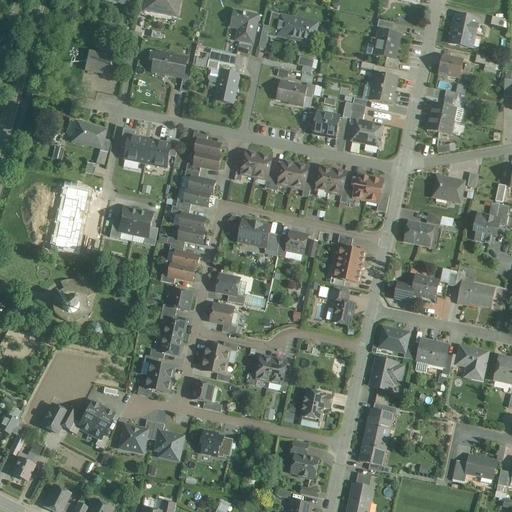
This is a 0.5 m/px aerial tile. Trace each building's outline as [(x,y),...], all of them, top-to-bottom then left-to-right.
[(147,1),(141,0),(138,13),(144,14),(145,11),(147,1)] [(180,0),(146,0),(147,1),(145,11),(160,14),(160,12),(177,16),(180,0)] [(258,17),(233,12),(231,24),(240,26),(237,41),(252,44),(258,17)] [(292,18),(272,14),(267,37),(276,39),(277,38),(287,40),(292,18)] [(478,21),(455,16),(449,44),(472,49),(478,21)] [(318,23),(292,18),(287,40),(314,46),(318,23)] [(506,20),(493,18),(491,26),(504,29),(506,20)] [(391,24),(378,21),(377,28),(390,31),(391,24)] [(118,28),(101,24),(99,36),(115,40),(118,28)] [(400,35),(379,31),(373,56),(386,59),(394,61),(395,59),(400,35)] [(113,58),(88,52),(84,71),(109,76),(113,58)] [(187,59),(156,52),(152,73),(182,79),(183,79),(185,70),(187,59)] [(237,56),(221,53),(218,63),(234,67),(237,56)] [(497,61),(476,56),(475,63),(485,66),(485,68),(495,71),(497,61)] [(463,62),(443,57),(439,75),(459,80),(463,62)] [(314,61),(299,58),(298,66),(312,69),(314,61)] [(394,61),(386,59),(385,68),(397,71),(399,61),(395,59),(394,61)] [(234,67),(218,63),(217,71),(220,72),(221,71),(233,74),(234,67)] [(375,66),(362,63),(361,69),(374,72),(375,66)] [(287,78),(289,71),(279,69),(278,75),(287,78)] [(185,70),(183,79),(182,79),(180,92),(186,94),(191,71),(185,70)] [(233,74),(221,71),(220,72),(214,102),(234,106),(240,75),(233,74)] [(301,81),(312,83),(313,76),(302,74),(301,81)] [(398,78),(375,74),(373,87),(395,92),(398,78)] [(306,88),(280,83),(276,100),(294,104),(293,106),(303,108),(305,98),(307,88),(306,88)] [(314,87),(307,85),(306,88),(307,88),(305,98),(312,99),(314,87)] [(395,92),(373,87),(370,101),(392,106),(395,92)] [(458,94),(446,92),(445,98),(457,101),(458,94)] [(367,102),(354,99),(353,105),(365,108),(367,102)] [(352,105),(346,104),(342,118),(350,120),(351,112),(352,105)] [(453,121),(460,123),(463,110),(433,104),(430,117),(453,122),(453,121)] [(353,105),(352,105),(351,112),(364,115),(365,108),(353,105)] [(364,115),(351,112),(350,120),(355,121),(362,122),(364,115)] [(340,119),(317,114),(312,134),(335,139),(340,119)] [(453,122),(430,117),(427,131),(450,136),(450,134),(457,136),(460,123),(453,121),(453,122)] [(362,122),(355,121),(351,142),(378,148),(379,143),(382,143),(382,142),(380,141),(383,127),(362,122)] [(106,131),(78,123),(72,142),(100,150),(101,150),(103,140),(106,131)] [(123,129),(120,147),(127,148),(125,160),(145,164),(150,141),(135,138),(136,132),(123,129)] [(207,137),(194,134),(192,140),(197,141),(206,143),(207,137)] [(166,145),(150,141),(145,164),(166,169),(169,157),(175,158),(179,141),(167,138),(166,145)] [(111,142),(103,140),(101,150),(100,150),(99,151),(107,154),(111,142)] [(206,143),(197,141),(195,153),(220,159),(220,158),(218,158),(221,146),(206,143)] [(350,152),(358,154),(360,145),(352,143),(350,152)] [(448,146),(437,148),(438,155),(450,153),(448,146)] [(54,147),(52,158),(62,159),(64,149),(54,147)] [(99,151),(96,164),(104,166),(107,154),(99,151)] [(220,159),(195,153),(195,154),(196,154),(194,166),(201,168),(217,171),(220,159)] [(259,156),(246,153),(243,168),(241,175),(242,175),(254,178),(259,156)] [(272,158),(259,156),(254,178),(266,181),(267,181),(268,176),(272,158)] [(93,176),(95,165),(86,163),(84,174),(93,176)] [(296,166),(283,163),(280,178),(278,185),(279,185),(291,188),(296,166)] [(201,168),(194,166),(187,165),(186,171),(199,174),(201,168)] [(308,168),(296,166),(291,188),(303,191),(305,184),(308,168)] [(237,167),(234,181),(240,182),(242,175),(241,175),(243,168),(237,167)] [(321,168),(316,191),(328,194),(333,171),(321,168)] [(199,174),(186,171),(184,177),(191,179),(191,178),(198,180),(199,174)] [(346,174),(333,171),(328,194),(341,196),(343,190),(346,174)] [(478,176),(470,174),(467,187),(475,189),(478,176)] [(274,177),(268,176),(267,181),(266,181),(264,189),(271,191),(274,177)] [(280,178),(274,177),(271,191),(277,192),(279,185),(278,185),(280,178)] [(370,179),(358,177),(354,192),(353,199),(366,202),(370,179)] [(198,180),(191,178),(191,179),(189,191),(210,196),(212,196),(215,183),(198,180)] [(464,184),(437,178),(433,198),(460,204),(464,184)] [(383,182),(370,179),(366,202),(378,204),(380,196),(383,182)] [(311,185),(305,184),(303,191),(302,197),(308,199),(311,185)] [(506,187),(499,186),(496,202),(503,203),(506,187)] [(348,191),(343,190),(341,196),(340,203),(346,205),(348,191)] [(189,191),(187,191),(184,203),(191,205),(208,208),(210,196),(189,191)] [(348,191),(346,205),(352,206),(353,199),(354,192),(348,191)] [(389,197),(380,196),(378,204),(376,212),(385,214),(389,197)] [(184,203),(177,201),(176,208),(190,211),(191,205),(184,203)] [(509,208),(499,206),(496,219),(500,220),(498,227),(504,228),(509,208)] [(172,207),(171,213),(182,216),(182,215),(188,217),(190,211),(176,208),(172,207)] [(133,236),(139,212),(128,210),(123,213),(121,222),(119,232),(121,233),(133,236)] [(139,212),(133,236),(146,238),(148,239),(151,228),(152,220),(149,214),(139,212)] [(188,217),(182,215),(182,216),(179,228),(204,233),(203,232),(205,220),(188,217)] [(441,218),(428,215),(426,224),(440,226),(441,218)] [(496,219),(477,215),(474,232),(477,233),(475,241),(485,243),(484,243),(491,245),(493,236),(496,237),(498,227),(500,220),(496,219)] [(120,240),(121,233),(119,232),(121,222),(114,220),(109,238),(120,240)] [(97,225),(80,222),(77,239),(94,243),(97,225)] [(260,226),(251,225),(252,224),(242,222),(238,243),(265,249),(268,234),(270,227),(261,225),(260,226)] [(433,228),(408,223),(404,242),(429,248),(433,228)] [(148,239),(146,238),(144,245),(155,247),(158,230),(151,228),(148,239)] [(204,233),(179,228),(181,228),(178,240),(178,241),(185,242),(202,246),(204,233)] [(280,237),(268,234),(265,249),(264,252),(276,254),(279,243),(280,237)] [(307,237),(290,234),(287,244),(286,251),(303,255),(307,237)] [(353,239),(339,236),(337,248),(340,248),(350,250),(353,239)] [(178,240),(168,238),(166,245),(184,248),(185,242),(178,241),(178,240)] [(310,241),(307,257),(313,259),(317,242),(310,241)] [(287,244),(279,243),(276,254),(276,256),(285,258),(286,251),(287,244)] [(184,248),(166,245),(170,246),(169,252),(175,253),(183,254),(184,248)] [(350,250),(340,248),(334,279),(344,282),(358,285),(361,271),(364,269),(362,267),(365,253),(350,250)] [(183,254),(175,253),(173,265),(171,265),(196,270),(199,258),(183,254)] [(196,270),(171,265),(168,277),(175,279),(192,282),(194,270),(196,271),(196,270)] [(466,275),(457,273),(455,284),(462,285),(464,286),(465,283),(466,275)] [(456,276),(450,274),(448,285),(447,286),(454,287),(456,276)] [(168,277),(162,276),(160,282),(174,285),(175,279),(168,277)] [(240,281),(219,276),(216,293),(229,295),(236,297),(236,296),(240,281)] [(438,282),(416,277),(413,288),(398,285),(395,300),(411,303),(412,295),(434,300),(438,283),(438,282)] [(344,282),(334,279),(331,278),(330,285),(343,288),(344,282)] [(69,281),(65,281),(62,282),(60,283),(63,289),(60,291),(59,292),(57,294),(56,293),(51,302),(53,303),(52,306),(53,309),(53,310),(53,312),(54,313),(55,315),(56,316),(57,318),(58,318),(67,322),(69,323),(72,323),(74,323),(76,322),(79,321),(80,320),(82,318),(84,319),(89,309),(87,308),(87,305),(87,303),(87,301),(86,299),(92,295),(91,292),(89,291),(88,289),(86,287),(84,286),(76,282),(75,282),(72,281),(69,281)] [(448,285),(438,283),(435,299),(444,301),(447,286),(448,285)] [(496,290),(465,283),(464,286),(462,285),(462,288),(461,288),(457,305),(464,307),(465,304),(492,310),(496,290)] [(320,287),(318,297),(328,299),(330,289),(320,287)] [(191,295),(173,291),(170,307),(170,308),(177,310),(187,312),(191,295)] [(348,295),(332,292),(330,301),(337,302),(346,304),(348,295)] [(278,302),(281,296),(274,294),(272,299),(278,302)] [(245,298),(236,296),(236,297),(229,295),(227,303),(244,306),(245,298)] [(346,304),(337,302),(333,323),(349,327),(354,305),(346,304)] [(170,307),(163,306),(162,313),(175,316),(177,310),(170,308),(170,307)] [(234,310),(214,306),(210,322),(223,325),(230,326),(234,310)] [(175,316),(162,313),(160,320),(167,322),(167,320),(174,322),(175,316)] [(174,322),(167,320),(167,322),(164,337),(181,341),(185,324),(174,322)] [(237,327),(230,326),(223,325),(222,333),(235,336),(237,327)] [(405,354),(407,354),(408,344),(411,333),(382,327),(378,348),(405,354)] [(181,341),(164,337),(160,352),(160,354),(164,354),(178,357),(181,341)] [(449,346),(421,340),(419,350),(416,363),(417,363),(415,372),(426,374),(428,363),(443,367),(443,369),(444,369),(447,356),(449,346)] [(238,346),(224,344),(223,349),(229,351),(236,353),(238,346)] [(404,358),(411,359),(413,348),(414,345),(408,344),(407,354),(405,354),(404,358)] [(223,349),(207,346),(204,359),(227,364),(229,351),(223,349)] [(419,350),(413,348),(411,359),(410,362),(416,363),(419,350)] [(488,354),(460,348),(458,356),(457,365),(458,366),(472,368),(470,377),(466,377),(465,378),(482,381),(488,354)] [(160,352),(151,350),(150,357),(159,359),(163,360),(164,354),(160,354),(160,352)] [(458,356),(453,355),(452,357),(450,368),(457,370),(458,366),(457,365),(458,356)] [(150,357),(145,356),(144,363),(151,364),(158,365),(159,359),(150,357)] [(447,356),(444,369),(442,375),(448,376),(450,368),(452,357),(447,356)] [(511,359),(500,356),(494,382),(511,385),(511,359)] [(274,360),(261,358),(258,373),(256,380),(257,380),(269,383),(274,360)] [(227,364),(204,359),(202,372),(217,375),(224,376),(227,364)] [(286,363),(274,360),(269,383),(281,385),(282,385),(283,379),(286,363)] [(397,364),(377,360),(371,388),(391,392),(393,384),(400,385),(403,368),(396,367),(397,364)] [(158,365),(151,364),(148,377),(171,381),(173,369),(158,365)] [(258,373),(251,372),(248,386),(255,387),(257,380),(256,380),(258,373)] [(231,377),(224,376),(217,375),(216,381),(230,384),(231,377)] [(171,381),(148,377),(145,389),(152,391),(168,394),(171,381)] [(289,380),(283,379),(282,385),(281,385),(280,392),(287,394),(289,380)] [(213,386),(195,383),(192,400),(204,403),(209,404),(209,403),(213,386)] [(145,389),(139,387),(137,395),(151,398),(152,391),(145,389)] [(118,391),(104,389),(103,394),(116,397),(118,391)] [(234,398),(242,395),(240,390),(232,392),(234,398)] [(322,395),(306,391),(301,418),(321,422),(324,409),(320,408),(322,395)] [(334,397),(322,395),(320,408),(324,409),(331,410),(334,397)] [(389,398),(377,395),(374,405),(387,408),(389,398)] [(80,424),(78,429),(79,430),(89,435),(102,409),(100,408),(100,407),(92,402),(80,424)] [(222,406),(209,403),(209,404),(204,403),(203,409),(220,413),(222,406)] [(387,408),(374,405),(373,411),(392,415),(396,416),(397,410),(387,408)] [(64,412),(52,406),(41,426),(56,434),(61,425),(67,414),(64,412)] [(78,414),(66,408),(64,412),(67,414),(61,425),(70,430),(75,422),(78,414)] [(114,414),(105,410),(105,411),(102,409),(89,435),(98,440),(101,441),(103,437),(114,414)] [(274,419),(274,409),(266,409),(266,419),(274,419)] [(373,411),(370,410),(364,436),(366,437),(387,441),(392,415),(373,411)] [(17,422),(6,416),(0,426),(0,430),(10,436),(17,422)] [(302,420),(301,425),(317,429),(319,424),(302,420)] [(155,423),(146,421),(145,431),(148,431),(146,440),(152,441),(155,423)] [(70,430),(69,432),(76,436),(79,430),(78,429),(80,424),(75,422),(70,430)] [(164,425),(155,423),(152,441),(157,442),(159,433),(162,434),(164,425)] [(145,431),(124,426),(119,449),(143,454),(146,440),(148,431),(145,431)] [(210,433),(204,432),(202,443),(203,444),(201,455),(230,461),(234,441),(210,436),(210,433)] [(162,434),(159,433),(157,442),(156,448),(162,449),(160,458),(178,461),(183,438),(162,434)] [(108,440),(103,437),(101,441),(98,440),(95,446),(103,450),(108,440)] [(387,441),(366,437),(362,455),(360,455),(359,462),(370,465),(381,467),(381,466),(387,441)] [(24,442),(17,439),(9,454),(16,458),(24,442)] [(309,446),(293,442),(290,455),(294,456),(295,455),(306,458),(309,446)] [(26,460),(36,464),(43,447),(33,443),(26,460)] [(498,449),(496,459),(502,461),(504,450),(498,449)] [(306,458),(295,455),(294,456),(291,473),(297,474),(299,478),(312,481),(315,479),(319,461),(306,458)] [(497,462),(470,457),(468,464),(466,474),(467,474),(493,480),(497,462)] [(34,466),(20,459),(12,475),(26,483),(34,466)] [(468,464),(457,462),(453,481),(465,483),(467,474),(466,474),(468,464)] [(384,467),(381,466),(381,467),(370,465),(369,471),(383,474),(384,467)] [(384,467),(383,474),(390,475),(392,468),(384,467)] [(511,476),(511,473),(501,471),(498,486),(510,489),(511,480),(511,476)] [(372,477),(358,474),(356,486),(369,489),(372,477)] [(71,495),(54,486),(42,507),(51,511),(61,511),(66,504),(71,495)] [(356,486),(354,486),(348,511),(368,511),(373,490),(369,489),(356,486)] [(291,493),(278,490),(277,497),(290,500),(291,493)] [(319,492),(307,490),(306,495),(318,498),(319,492)] [(112,511),(113,511),(93,501),(88,510),(87,511),(112,511)] [(174,511),(176,505),(163,502),(160,511),(174,511)] [(309,511),(310,506),(292,502),(289,511),(309,511)]
